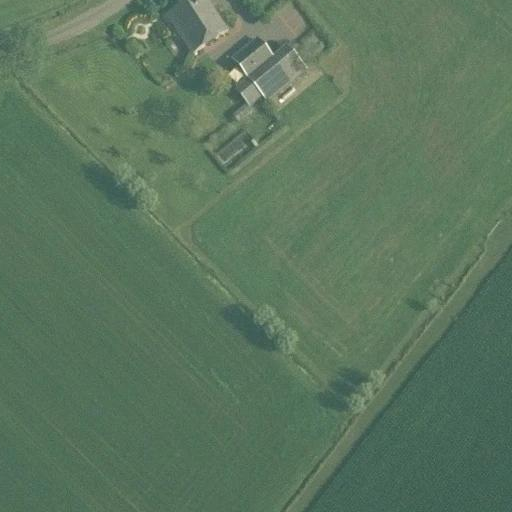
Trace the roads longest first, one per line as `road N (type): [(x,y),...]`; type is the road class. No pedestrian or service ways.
road 1 (track): [(511,230),(296,511)]
road 2 (unclassified): [(0,54),(116,0)]
